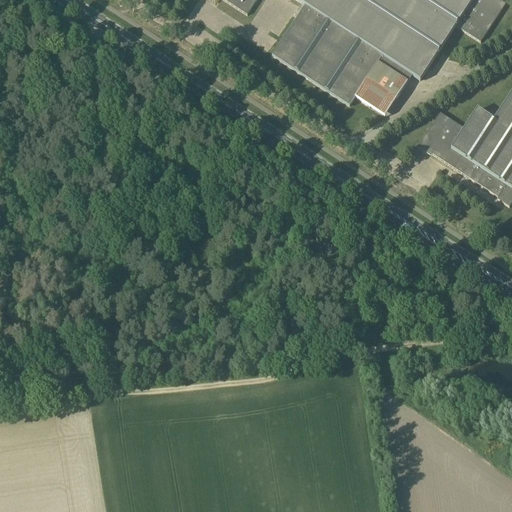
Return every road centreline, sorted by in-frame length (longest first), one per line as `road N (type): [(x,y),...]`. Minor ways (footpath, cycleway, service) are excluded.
road 1 (secondary): [(511,291),(65,0)]
road 2 (unclassified): [(144,0),(361,150),(511,55)]
road 3 (track): [(242,382),(320,357),(511,331)]
road 4 (track): [(0,403),(242,382)]
